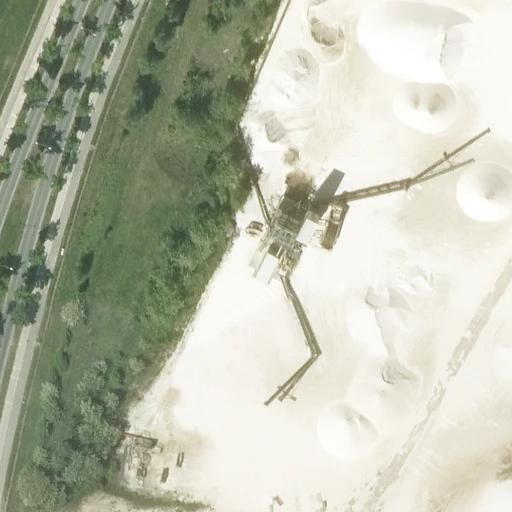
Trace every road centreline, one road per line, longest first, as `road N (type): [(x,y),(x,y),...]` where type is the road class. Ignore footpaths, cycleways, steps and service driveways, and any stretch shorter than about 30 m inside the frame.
road 1 (secondary): [(0,351),(56,144),(110,0)]
road 2 (secondary): [(82,0),(0,214)]
